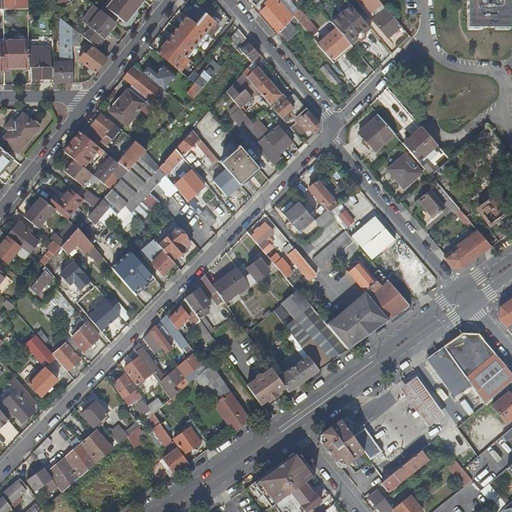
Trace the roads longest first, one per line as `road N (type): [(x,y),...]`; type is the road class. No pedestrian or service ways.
road 1 (residential): [(0,471),(323,136)]
road 2 (residential): [(323,136),(459,290)]
road 3 (residential): [(227,0),(336,123)]
road 4 (residential): [(0,207),(85,100)]
road 5 (residential): [(85,100),(169,0)]
